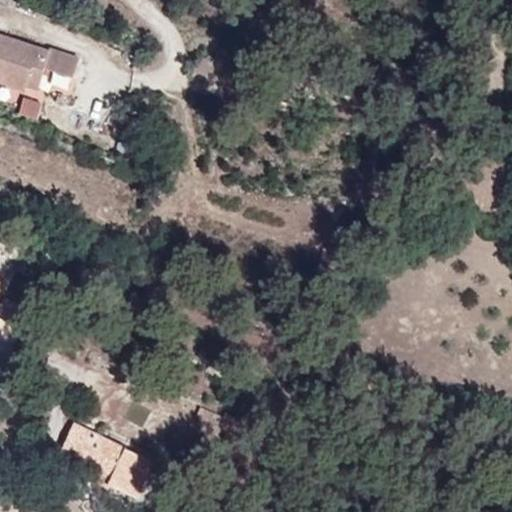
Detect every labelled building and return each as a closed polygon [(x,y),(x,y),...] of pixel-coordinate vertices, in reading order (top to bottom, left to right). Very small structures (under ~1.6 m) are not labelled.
[(56,8),(28,0),(0,0),(0,44),(3,45),(12,19),(23,23),(49,31),(56,8)] [(14,49),(23,23),(12,19),(3,45),(14,49)] [(0,69),(15,74),(22,51),(3,45),(0,54),(0,69)] [(123,72),(99,64),(93,82),(117,90),(123,72)] [(18,115),(36,119),(40,101),(22,97),(18,115)] [(144,428),(70,394),(59,416),(131,457),(144,428)] [(131,457),(59,416),(56,423),(100,444),(95,455),(125,469),(131,457)] [(100,444),(72,431),(67,443),(95,455),(100,444)]
